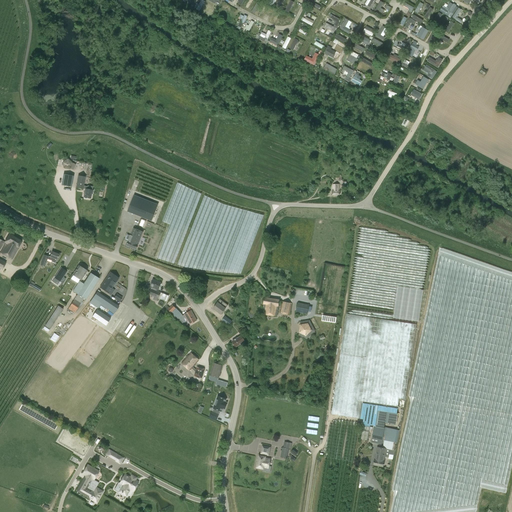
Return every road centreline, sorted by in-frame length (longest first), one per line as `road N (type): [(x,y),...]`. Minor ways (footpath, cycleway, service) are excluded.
road 1 (residential): [(25,0),(22,100),(36,119),(69,133),(103,132),(220,188),(278,204)]
road 2 (unclassified): [(278,204),(364,207),(429,94),(511,0)]
road 3 (tertiary): [(197,309),(169,278),(0,209)]
road 4 (tertiary): [(224,511),(238,390),(197,309)]
road 5 (unclassified): [(197,309),(252,273),(278,204)]
